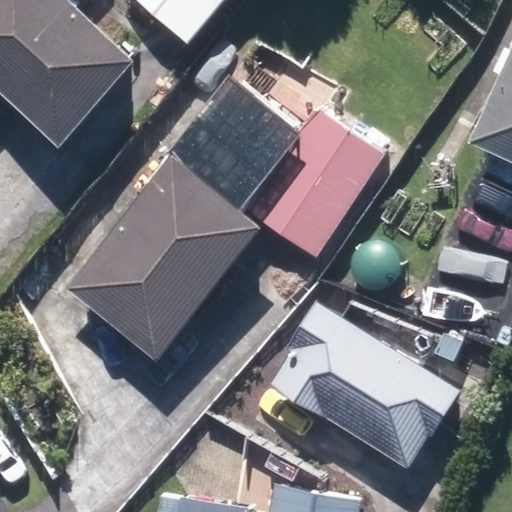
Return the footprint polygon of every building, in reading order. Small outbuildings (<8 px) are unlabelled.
[(0,0),(0,87),(66,149),(142,68),(70,0),(0,0)] [(140,0),(193,45),(231,0),(140,0)] [(511,62),(475,144),(511,160),(511,62)] [(253,213),(323,259),(388,158),(319,112),(253,213)] [(72,290),(162,361),(268,228),(178,157),(72,290)] [(279,381),(413,466),(433,434),(438,435),(466,390),(324,302),(297,346),(301,347),(279,381)] [(278,484),(273,511),(359,511),(362,499),(278,484)]
